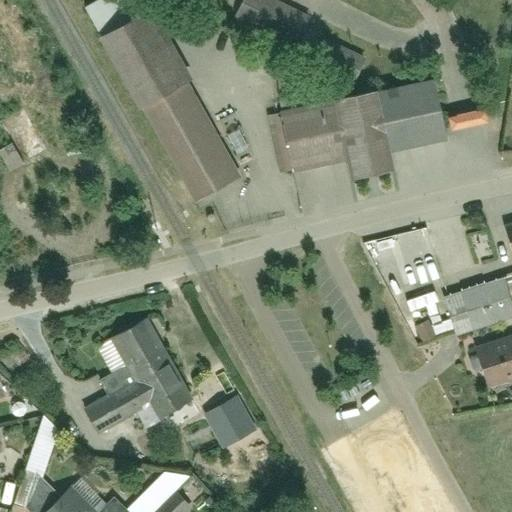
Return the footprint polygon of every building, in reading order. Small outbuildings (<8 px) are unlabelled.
[(188,196),(236,168),(182,76),(190,72),(148,0),(140,0),(90,30),(188,196)] [(299,10),(278,0),(229,0),(223,13),(281,44),(299,10)] [(345,98),(288,110),(301,170),(358,158),(362,177),(406,168),(402,149),(456,137),(444,77),(389,89),(345,98)] [(10,145),(0,150),(0,158),(10,178),(24,171),(10,145)] [(511,220),(503,223),(511,254),(511,220)] [(511,306),(503,273),(443,290),(453,328),(511,311),(511,306)] [(148,325),(115,346),(133,374),(106,392),(129,427),(154,411),(165,428),(200,405),(148,325)] [(511,333),(466,349),(479,385),(511,372),(511,333)] [(21,348),(1,363),(16,383),(36,367),(21,348)] [(128,425),(112,402),(88,419),(103,442),(128,425)] [(245,465),(262,456),(252,437),(235,446),(245,465)] [(163,510),(165,511),(190,511),(197,504),(180,490),(163,510)] [(77,511),(58,494),(41,511),(77,511)] [(119,511),(111,502),(100,511),(119,511)]
